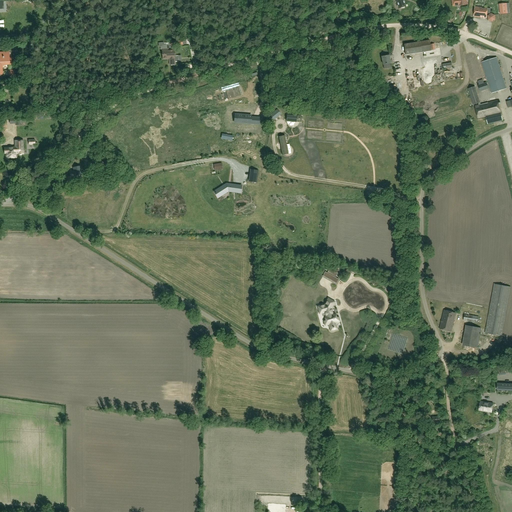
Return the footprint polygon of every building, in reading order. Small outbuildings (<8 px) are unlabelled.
[(395,0),(396,1),(399,9),(406,6),(403,0),(395,0)] [(508,14),(506,4),(499,4),(500,15),(508,14)] [(490,14),(490,9),(475,7),(474,17),(487,19),(487,13),(490,14)] [(431,51),(431,50),(429,41),(404,45),(405,55),(431,51)] [(163,60),(169,59),(169,65),(175,65),(175,62),(179,61),(178,57),(175,58),(174,49),(171,49),(169,49),(167,49),(162,49),(162,50),(163,60)] [(0,62),(8,62),(8,53),(0,53),(0,62)] [(386,56),(382,57),(383,69),(391,68),(389,57),(393,57),(392,54),(386,55),(386,56)] [(506,89),(496,58),(482,62),(492,93),(506,89)] [(488,89),(486,83),(478,85),(480,92),(488,89)] [(475,87),(468,89),(473,105),(478,103),(479,106),(475,106),(478,119),(486,117),(488,124),(503,121),(498,101),(481,105),(480,103),(475,87)] [(277,110),(270,115),(274,120),(281,114),(277,110)] [(252,116),(238,114),(237,121),(260,124),(260,118),(252,117),(252,116)] [(25,117),(15,118),(16,126),(21,125),(21,123),(25,123),(25,117)] [(285,135),(279,137),(282,155),(288,154),(285,135)] [(15,155),(20,154),(23,154),(22,141),(15,141),(16,148),(9,148),(9,149),(5,149),(5,154),(6,154),(6,159),(6,160),(7,160),(8,160),(9,160),(9,159),(9,158),(15,158),(15,155)] [(94,160),(100,157),(96,147),(92,149),(92,150),(91,151),(94,160)] [(82,174),(80,166),(73,168),(74,171),(71,172),(71,171),(68,171),(70,177),(77,176),(77,178),(81,178),(81,175),(82,174)] [(219,191),(215,193),(218,197),(228,191),(238,192),(239,186),(230,185),(226,184),(223,186),(218,189),(219,191)] [(332,275),(330,280),(336,284),(339,279),(332,275)] [(485,333),(501,336),(510,287),(495,284),(485,333)] [(328,299),(326,303),(326,304),(318,307),(320,314),(325,312),(326,317),(325,317),(326,320),(324,321),(325,325),(329,324),(331,331),(337,329),(335,323),(339,321),(338,317),(336,318),(335,314),(333,315),(332,313),(331,311),(332,311),(331,308),(335,302),(328,299)] [(451,332),(456,313),(444,310),(440,329),(451,332)] [(463,345),(465,346),(477,348),(481,328),(466,326),(463,345)] [(493,404),(481,402),(479,410),(492,412),(493,404)]
